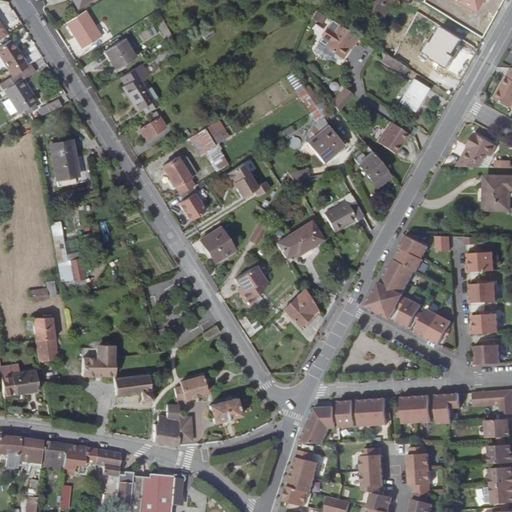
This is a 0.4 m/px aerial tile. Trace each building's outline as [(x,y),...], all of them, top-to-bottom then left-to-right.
[(387,0),(362,0),(361,3),(379,14),(387,0)] [(382,16),(391,0),(387,0),(379,14),(382,16)] [(85,11),(67,23),(83,48),(101,37),(85,11)] [(117,36),(129,29),(124,22),(113,30),(117,36)] [(353,44),(358,36),(339,23),(324,46),(335,53),(342,58),(351,43),(353,44)] [(317,41),(324,46),(328,39),(321,34),(319,35),(316,39),(317,41)] [(13,40),(0,47),(0,54),(10,70),(26,61),(13,40)] [(116,69),(135,57),(124,40),(105,51),(116,69)] [(403,75),(408,67),(388,55),(383,62),(403,75)] [(146,69),(142,62),(120,75),(124,82),(121,84),(136,107),(139,106),(141,104),(151,98),(137,74),(146,69)] [(511,70),(496,99),(511,107),(511,70)] [(24,78),(20,72),(0,84),(4,91),(5,90),(19,113),(27,108),(29,112),(37,107),(35,103),(37,102),(23,79),(24,78)] [(429,89),(416,81),(401,103),(415,112),(429,89)] [(309,97),(315,93),(308,83),(303,87),(309,97)] [(331,101),(338,110),(351,96),(352,94),(344,87),(331,101)] [(314,103),(319,99),(315,93),(309,97),(314,103)] [(144,110),(155,103),(151,98),(141,104),(144,110)] [(314,103),(316,107),(320,113),(322,115),(329,110),(321,98),(319,99),(314,103)] [(50,111),(61,106),(59,100),(47,105),(50,111)] [(138,125),(145,136),(165,124),(155,108),(147,113),(151,118),(138,125)] [(317,119),(305,140),(306,141),(327,124),(322,115),(317,119)] [(395,152),(407,134),(389,122),(377,139),(395,152)] [(327,124),(306,141),(323,162),(344,145),(327,124)] [(207,130),(192,140),(199,151),(214,142),(207,130)] [(460,156),(453,166),(477,167),(486,152),(489,154),(495,145),(472,132),(464,146),(465,147),(467,148),(462,157),(460,156)] [(47,145),(55,188),(77,183),(69,141),(47,145)] [(377,188),(392,176),(370,148),(355,160),(377,188)] [(177,157),(188,175),(195,170),(186,155),(183,154),(182,153),(177,157)] [(189,187),(193,184),(187,175),(188,175),(177,157),(175,154),(160,163),(173,184),(174,184),(179,192),(189,187)] [(257,185),(242,161),(224,173),(228,180),(232,181),(235,186),(241,195),(245,193),(249,199),(268,187),(264,181),(257,185)] [(308,169),(289,173),(293,179),(308,177),(310,176),(308,169)] [(511,187),(511,177),(484,176),(483,208),(507,209),(507,188),(511,187)] [(296,183),(301,191),(308,186),(303,178),(296,183)] [(189,187),(179,192),(182,197),(176,202),(187,219),(203,209),(189,187)] [(354,202),(355,202),(351,195),(344,199),(347,203),(349,205),(354,202)] [(364,218),(354,202),(349,205),(347,203),(325,216),(319,220),(330,237),(356,221),(357,222),(364,218)] [(265,225),(260,218),(248,237),(256,241),(265,225)] [(286,234),(295,248),(306,241),(309,246),(323,237),(311,219),(286,234)] [(219,226),(199,239),(214,261),(233,248),(219,226)] [(406,240),(404,240),(400,247),(401,248),(422,259),(428,247),(416,241),(419,236),(408,235),(406,240)] [(306,241),(295,248),(297,253),(309,246),(306,241)] [(51,243),(59,283),(67,282),(63,264),(58,242),(51,243)] [(423,260),(422,259),(401,248),(398,253),(400,254),(396,260),(415,270),(417,271),(423,260)] [(467,272),(495,270),(494,251),(485,252),(477,252),(468,253),(469,263),(466,264),(467,272)] [(409,282),(415,270),(396,260),(395,259),(393,264),(391,263),(387,270),(409,282)] [(63,264),(67,282),(74,280),(71,263),(63,264)] [(236,295),(248,305),(268,281),(261,279),(241,263),(226,282),(238,292),(236,295)] [(403,294),(409,282),(387,270),(384,276),(385,278),(382,283),(403,294)] [(47,297),(55,296),(53,280),(45,281),(47,297)] [(382,283),(381,282),(380,281),(367,306),(390,318),(396,307),(403,295),(402,295),(403,294),(382,283)] [(469,302),(497,300),(496,282),(487,282),(479,282),(471,283),(471,293),(468,294),(469,302)] [(45,295),(45,286),(27,288),(28,296),(32,296),(32,299),(43,298),(42,294),(45,295)] [(403,295),(396,307),(402,311),(409,299),(403,295)] [(294,299),(282,312),(299,328),(316,311),(300,296),(296,300),(294,299)] [(402,311),(397,321),(409,328),(413,320),(417,312),(422,304),(412,299),(409,298),(409,299),(402,311)] [(416,331),(427,338),(440,314),(428,308),(424,315),(420,324),(416,331)] [(35,338),(54,336),(51,312),(41,313),(41,316),(31,317),(35,338)] [(471,333),(500,331),(498,313),(489,313),(481,314),(473,315),(473,325),(470,325),(471,333)] [(427,338),(439,344),(443,337),(447,329),(452,320),(440,314),(427,338)] [(261,329),(258,320),(249,323),(246,316),(240,318),(246,335),(261,329)] [(272,324),(264,330),(271,338),(278,333),(272,324)] [(221,334),(216,326),(203,335),(208,342),(221,334)] [(35,338),(42,373),(46,372),(44,366),(46,366),(45,359),(55,359),(54,336),(35,338)] [(81,373),(115,374),(115,373),(113,345),(94,345),(94,348),(81,348),(81,356),(81,373)] [(474,366),(502,364),(500,345),(492,346),(484,347),(475,347),(476,358),(473,358),(474,366)] [(2,382),(3,392),(5,392),(6,393),(11,393),(11,391),(15,390),(15,392),(37,388),(34,370),(18,372),(17,365),(0,367),(1,372),(2,382)] [(147,373),(113,377),(115,394),(140,390),(142,398),(140,401),(142,402),(145,398),(150,399),(152,400),(154,398),(152,396),(148,374),(150,372),(148,371),(147,373)] [(181,385),(175,386),(176,390),(178,399),(206,392),(202,375),(180,380),(181,385)] [(500,398),(511,397),(511,388),(500,390),(500,398)] [(439,421),(448,420),(453,420),(452,406),(461,405),(460,393),(437,394),(437,403),(438,411),(439,421)] [(416,396),(418,421),(432,420),(431,412),(430,403),(429,395),(416,396)] [(236,396),(209,404),(213,421),(241,414),(236,396)] [(404,405),(404,414),(405,422),(418,421),(416,396),(403,397),(404,405)] [(372,398),(374,424),(388,423),(386,397),(372,398)] [(501,405),(511,404),(511,397),(500,398),(500,403),(501,405)] [(362,425),(374,424),(372,398),(359,400),(360,410),(361,418),(362,425)] [(341,420),(341,427),(356,426),(355,419),(355,410),(354,400),(339,401),(340,411),(341,420)] [(153,422),(153,441),(177,444),(178,440),(179,416),(180,404),(167,403),(166,411),(162,411),(162,415),(157,414),(157,422),(153,422)] [(430,403),(431,412),(438,411),(437,403),(430,403)] [(301,436),(299,444),(322,443),(329,428),(335,428),(334,421),(334,412),(334,406),(314,408),(301,436)] [(191,415),(179,416),(178,440),(192,439),(191,415)] [(499,433),(507,433),(511,433),(511,426),(511,422),(511,416),(501,417),(487,418),(488,434),(499,433)] [(4,466),(14,467),(15,461),(18,437),(0,435),(0,452),(7,454),(4,466)] [(18,437),(15,461),(40,464),(41,457),(43,440),(18,437)] [(43,440),(41,457),(61,459),(60,466),(63,467),(63,461),(65,443),(43,440)] [(491,461),(501,460),(508,459),(511,459),(511,445),(511,442),(507,442),(500,443),(490,443),(491,461)] [(84,462),(96,464),(96,449),(79,445),(65,443),(63,461),(63,467),(62,471),(69,472),(71,472),(71,471),(72,471),(73,471),(73,470),(74,463),(83,464),(84,462)] [(427,446),(410,447),(410,454),(408,455),(409,470),(431,468),(430,453),(427,453),(427,446)] [(362,471),(382,470),(381,447),(364,448),(365,456),(361,456),(362,471)] [(96,449),(96,464),(103,465),(102,473),(113,474),(118,475),(118,471),(120,454),(96,449)] [(298,449),(292,471),(315,477),(319,462),(311,461),(313,453),(298,449)] [(493,483),(511,481),(511,464),(509,464),(501,465),(492,466),(493,483)] [(431,468),(409,470),(410,486),(414,485),(415,492),(431,493),(430,483),(432,483),(431,468)] [(369,491),(384,495),(382,470),(362,471),(363,490),(369,491)] [(130,503),(132,472),(124,471),(123,475),(118,475),(118,481),(116,501),(130,503)] [(292,471),(288,485),(308,491),(311,491),(315,477),(292,471)] [(186,480),(185,479),(173,475),(173,476),(149,473),(149,476),(141,475),(133,475),(133,472),(132,472),(130,503),(131,503),(129,511),(170,511),(171,506),(177,507),(178,506),(178,496),(179,485),(181,486),(181,483),(183,483),(185,481),(186,480)] [(494,500),(503,500),(511,499),(511,498),(511,481),(493,483),(494,500)] [(288,485),(283,501),(304,506),(308,491),(288,485)] [(32,488),(29,511),(35,511),(38,489),(32,488)] [(370,507),(387,511),(388,511),(392,497),(384,495),(369,491),(364,506),(370,507)] [(431,493),(415,492),(409,511),(430,511),(433,505),(428,503),(431,493)] [(189,497),(178,496),(178,506),(188,507),(189,497)] [(329,496),(325,511),(324,511),(331,511),(335,498),(329,496)] [(335,498),(331,511),(339,511),(342,500),(339,499),(335,498)] [(342,500),(339,511),(347,511),(350,502),(342,500)]
